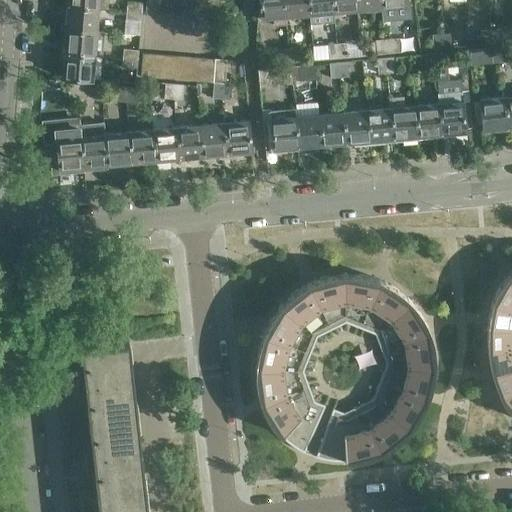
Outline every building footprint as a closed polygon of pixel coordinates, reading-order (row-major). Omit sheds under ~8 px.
[(128,0),(127,9),(142,11),(143,1),(128,0)] [(156,0),(146,0),(146,12),(156,13),(156,0)] [(156,0),(156,13),(168,14),(169,0),(156,0)] [(169,0),(168,14),(180,15),(181,0),(169,0)] [(181,0),(180,15),(192,16),(193,0),(181,0)] [(193,0),(192,16),(204,17),(205,0),(193,0)] [(217,18),(218,0),(205,0),(204,17),(217,18)] [(259,0),(261,18),(275,16),(275,24),(285,23),(284,15),(283,0),(259,0)] [(283,0),(284,15),(308,13),(307,0),(283,0)] [(307,0),(308,13),(309,23),(333,21),(333,11),(331,0),(307,0)] [(331,0),(333,11),(356,9),(355,0),(331,0)] [(355,0),(356,9),(380,7),(379,0),(355,0)] [(379,0),(380,7),(381,20),(412,18),(411,4),(410,0),(379,0)] [(67,4),(65,28),(96,31),(98,7),(67,4)] [(142,11),(127,9),(126,18),(141,19),(142,11)] [(498,27),(488,28),(489,43),(499,42),(498,27)] [(65,28),(64,52),(94,55),(102,55),(104,31),(96,31),(65,28)] [(489,43),(488,28),(480,29),(481,44),(489,43)] [(450,32),(440,33),(441,48),(451,47),(450,32)] [(432,33),(433,48),(441,48),(440,33),(432,33)] [(393,37),(383,38),(384,53),(394,52),(393,37)] [(384,53),(383,38),(375,39),(376,53),(384,53)] [(345,41),(335,42),(337,57),(346,56),(345,41)] [(337,57),(335,42),(327,43),(328,58),(337,57)] [(280,47),(282,62),(290,61),(289,46),(280,47)] [(297,46),(289,46),(290,61),(299,61),(297,46)] [(509,46),(499,47),(500,62),(510,61),(509,46)] [(499,47),(469,50),(471,65),(472,64),(500,62),(499,47)] [(124,48),(123,57),(138,58),(139,49),(124,48)] [(94,55),(64,52),(62,76),(92,79),(94,55)] [(141,76),(153,77),(154,53),(143,52),(141,76)] [(442,52),(433,53),(434,68),(444,67),(442,52)] [(154,53),(153,77),(165,78),(166,54),(154,53)] [(434,68),(433,53),(424,54),(426,68),(434,68)] [(166,54),(165,78),(176,79),(178,55),(166,54)] [(178,55),(176,79),(188,80),(190,56),(178,55)] [(190,56),(188,80),(200,81),(202,57),(190,56)] [(138,58),(123,57),(123,66),(138,68),(138,58)] [(202,57),(200,81),(213,82),(215,58),(202,57)] [(386,72),(385,57),(377,58),(378,73),(386,72)] [(394,57),(385,57),(386,72),(396,71),(394,57)] [(215,58),(213,82),(225,83),(227,59),(215,58)] [(347,61),(337,62),(338,76),(348,75),(347,61)] [(338,76),(337,62),(329,62),(330,77),(338,76)] [(299,65),(290,66),(291,81),(300,80),(299,65)] [(290,66),(258,69),(259,83),(291,81),(290,66)] [(77,82),(69,81),(68,96),(76,96),(77,82)] [(98,98),(99,84),(77,82),(76,96),(98,98)] [(164,97),(172,98),(173,83),(165,82),(164,97)] [(212,97),(220,97),(221,83),(213,82),(212,97)] [(173,83),(172,98),(182,98),(183,84),(173,83)] [(221,83),(220,97),(230,98),(231,84),(221,83)] [(125,100),(126,86),(117,85),(116,100),(125,100)] [(136,87),(126,86),(125,100),(134,101),(136,87)] [(462,91),(437,93),(437,101),(441,134),(466,132),(466,130),(470,130),(468,108),(464,108),(462,91)] [(511,94),(503,95),(506,130),(511,129),(511,94)] [(506,130),(503,95),(480,97),(483,130),(484,130),(484,129),(498,128),(499,130),(506,130)] [(403,96),(389,98),(390,106),(393,138),(417,136),(414,103),(404,104),(403,96)] [(437,101),(414,103),(417,136),(441,134),(437,101)] [(271,117),(263,118),(266,148),(274,148),(297,146),(294,114),(293,106),(270,108),(271,117)] [(390,106),(366,108),(369,140),(393,138),(390,106)] [(366,108),(342,110),(345,142),(369,140),(366,108)] [(342,110),(318,112),(321,144),(345,142),(342,110)] [(318,112),(294,114),(297,146),(321,144),(318,112)] [(77,116),(41,119),(43,143),(48,142),(51,173),(83,171),(82,166),(78,123),(77,116)] [(247,119),(222,121),(225,153),(250,151),(247,119)] [(102,121),(78,123),(82,166),(106,164),(103,132),(102,121)] [(222,121),(198,123),(201,155),(225,153),(222,121)] [(198,123),(174,126),(177,157),(201,155),(198,123)] [(174,126),(151,128),(154,160),(177,157),(174,126)] [(151,128),(127,130),(130,162),(154,160),(151,128)] [(127,130),(103,132),(106,164),(130,162),(127,130)] [(257,394),(260,403),(263,412),(268,420),(274,428),(280,435),(286,440),(291,444),(297,448),(304,452),(325,404),(314,400),(303,370),(317,336),(345,322),(375,333),(386,363),(372,398),(343,412),(332,408),(315,456),(322,458),(329,459),(337,460),(344,460),(353,459),(363,458),(372,455),(381,451),(389,446),(396,441),(403,435),(409,428),(414,422),(419,414),(423,407),(426,399),(429,391),(431,383),(433,375),(434,367),(434,358),(433,348),(431,339),(429,331),(425,322),(421,314),(416,307),(410,300),(403,293),(395,288),(388,283),(379,279),(371,276),(362,274),(352,273),(343,273),(334,274),(325,276),(316,279),(308,282),(300,287),(292,292),(286,298),(279,305),(274,312),(270,319),(266,326),(262,334),(259,342),(257,350),(256,358),(255,367),(255,376),(255,385),(257,394)] [(511,282),(506,277),(502,283),(498,289),(495,296),(494,303),(511,307),(511,282)] [(511,327),(511,307),(494,303),(492,309),(491,314),(491,320),(490,326),(511,327)] [(511,347),(511,327),(490,326),(490,332),(489,338),(490,343),(490,349),(511,347)] [(84,380),(76,381),(79,403),(86,403),(88,425),(137,419),(128,342),(80,347),(84,380)] [(511,367),(511,347),(490,349),(491,355),(492,361),(493,366),(494,372),(511,367)] [(511,389),(511,367),(494,372),(496,378),(498,383),(500,389),(502,394),(511,389)] [(511,389),(502,394),(505,400),(509,406),(511,410),(511,389)] [(91,451),(84,452),(87,475),(94,474),(97,502),(145,497),(137,419),(88,425),(91,451)] [(98,511),(147,511),(145,497),(97,502),(98,511)]
